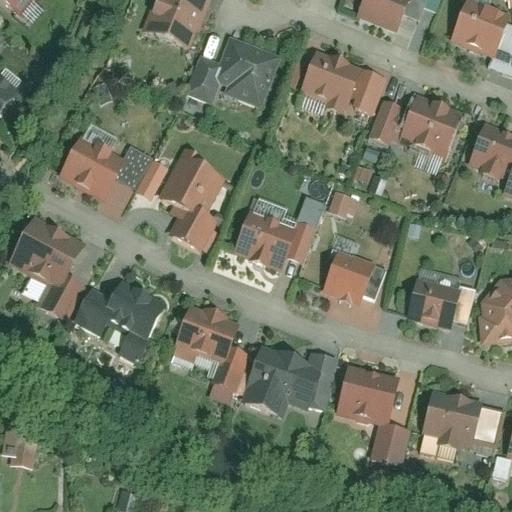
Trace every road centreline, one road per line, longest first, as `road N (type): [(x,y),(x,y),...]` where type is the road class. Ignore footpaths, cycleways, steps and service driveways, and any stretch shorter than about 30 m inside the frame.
road 1 (residential): [(0,182),(277,323),(511,387)]
road 2 (residential): [(511,116),(254,6)]
